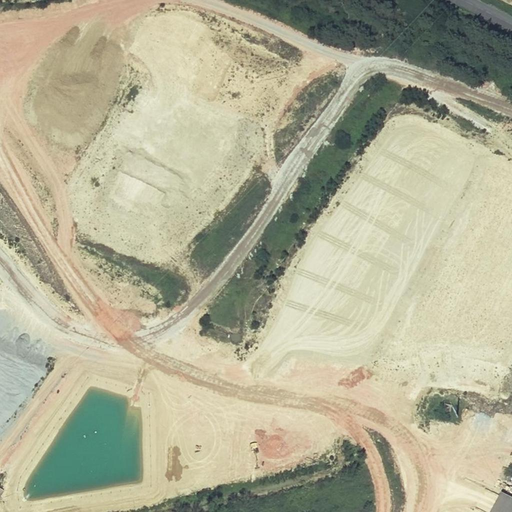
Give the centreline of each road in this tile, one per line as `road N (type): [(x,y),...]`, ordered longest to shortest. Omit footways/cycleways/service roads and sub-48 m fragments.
road 1 (track): [(359,62),(270,208),(141,360),(92,316),(0,170)]
road 2 (track): [(0,258),(62,329),(261,404),(401,422),(380,348),(372,266)]
road 3 (track): [(198,0),(359,62),(511,107)]
road 4 (track): [(0,35),(165,0)]
road 5 (track): [(401,422),(419,463),(493,504)]
